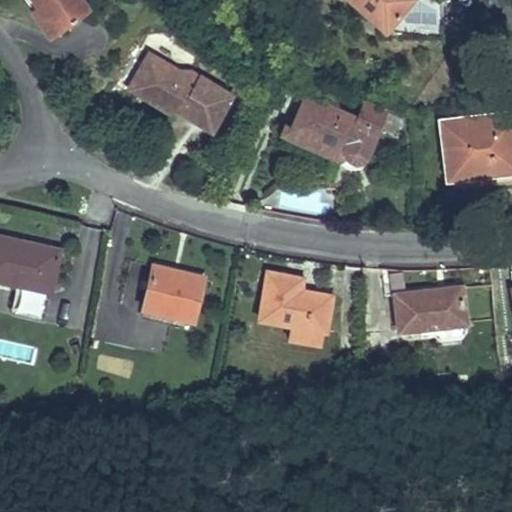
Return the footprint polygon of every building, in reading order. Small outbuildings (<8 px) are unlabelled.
[(51,37),(62,30),(41,0),(33,0),(38,6),(33,10),(51,37)] [(82,0),(41,0),(62,30),(90,11),(82,0)] [(353,0),(356,2),(357,0),(364,0),(390,23),(409,0),(353,0)] [(440,5),(426,0),(409,0),(390,23),(440,26),(440,5)] [(234,95),(194,70),(181,70),(152,52),(134,81),(167,101),(167,109),(180,110),(212,130),(234,95)] [(167,101),(134,81),(131,86),(167,109),(167,101)] [(287,124),(283,133),(339,159),(342,159),(345,158),(348,156),(351,159),(356,161),(360,160),(364,158),(367,155),(380,126),(307,94),(292,127),(287,124)] [(511,111),(441,120),(447,178),(511,171),(511,165),(510,149),(507,149),(506,136),(511,135),(511,111)] [(0,235),(0,279),(19,284),(51,291),(61,249),(0,235)] [(154,265),(144,307),(194,319),(204,277),(154,265)] [(269,271),(260,319),(292,325),(324,330),(326,331),(333,295),(302,289),(304,277),(269,271)] [(51,291),(19,284),(17,293),(49,300),(51,291)] [(395,293),(399,330),(421,327),(465,322),(467,322),(462,286),(395,293)] [(194,319),(144,307),(142,316),(193,328),(194,319)] [(465,322),(421,327),(422,336),(435,334),(440,339),(461,336),(466,331),(465,322)] [(324,330),(292,325),(290,339),(321,345),(324,330)]
